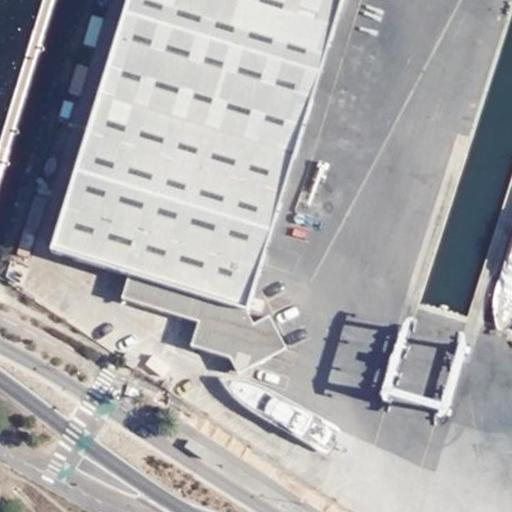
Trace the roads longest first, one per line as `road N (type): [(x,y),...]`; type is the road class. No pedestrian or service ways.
road 1 (secondary): [(268,511),(0,346)]
road 2 (secondary): [(0,381),(184,509)]
road 3 (residential): [(0,435),(93,486),(184,509)]
